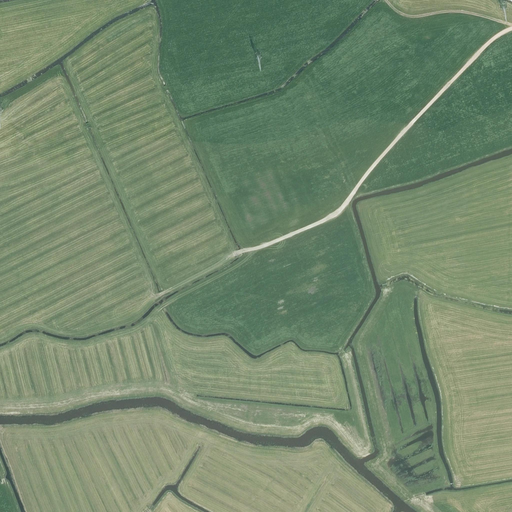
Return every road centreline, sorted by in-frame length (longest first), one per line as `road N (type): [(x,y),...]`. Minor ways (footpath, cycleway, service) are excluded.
road 1 (track): [(511,28),(485,45),(371,165),(344,206),(248,249)]
road 2 (track): [(511,25),(456,10),(402,15),(385,0)]
